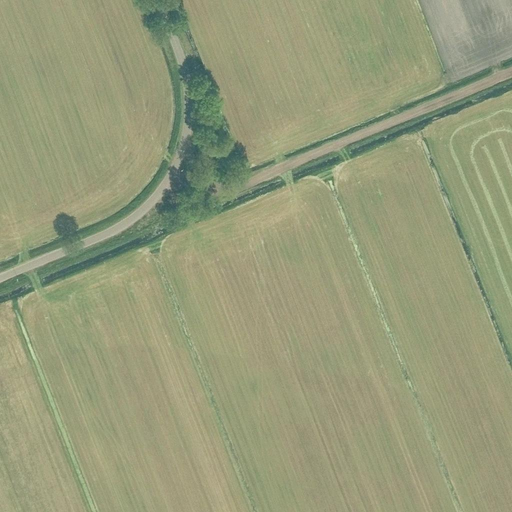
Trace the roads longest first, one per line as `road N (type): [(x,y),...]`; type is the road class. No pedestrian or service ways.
road 1 (unclassified): [(0,278),(118,227),(170,175),(183,144),(188,91),(157,0)]
road 2 (track): [(170,175),(208,188),(244,182),(511,69)]
